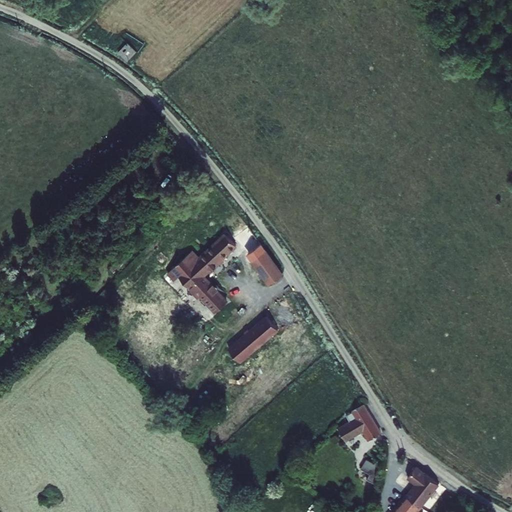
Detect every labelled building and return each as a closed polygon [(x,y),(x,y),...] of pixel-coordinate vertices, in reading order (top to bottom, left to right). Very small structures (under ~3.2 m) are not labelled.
[(119,51),(128,59),(136,51),(127,43),(119,51)] [(185,249),(161,272),(167,279),(176,271),(182,277),(198,295),(213,312),(224,302),(200,276),(207,270),(208,271),(216,264),(215,262),(233,245),(223,234),(195,260),(185,249)] [(250,262),(267,285),(281,275),(263,252),(250,262)] [(198,295),(182,277),(181,282),(196,298),(198,295)] [(265,318),(228,352),(240,365),(277,331),(265,318)] [(354,432),(360,441),(379,429),(362,402),(343,414),(344,415),(338,419),(341,424),(329,431),(337,443),(354,432)] [(366,458),(360,468),(373,475),(379,466),(366,458)] [(414,478),(401,494),(416,504),(434,480),(411,462),(404,471),(414,478)] [(456,495),(440,484),(434,493),(446,501),(444,504),(448,507),(456,495)] [(389,511),(390,511),(417,511),(413,508),(416,504),(401,494),(389,511)]
